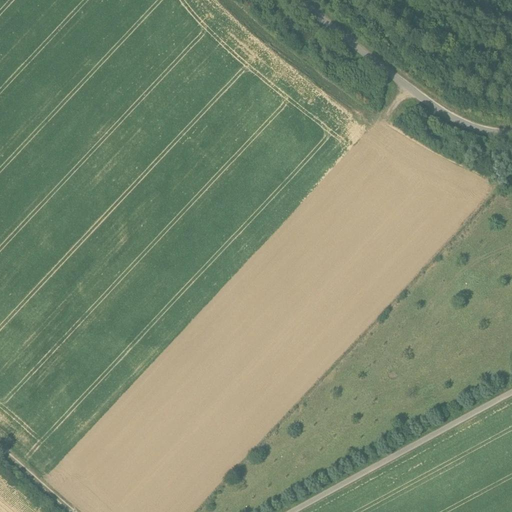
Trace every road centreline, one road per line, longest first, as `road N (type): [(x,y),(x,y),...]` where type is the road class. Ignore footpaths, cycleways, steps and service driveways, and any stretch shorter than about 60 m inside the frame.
road 1 (track): [(299,0),(407,90),(457,121),(511,133)]
road 2 (track): [(511,392),(289,511)]
